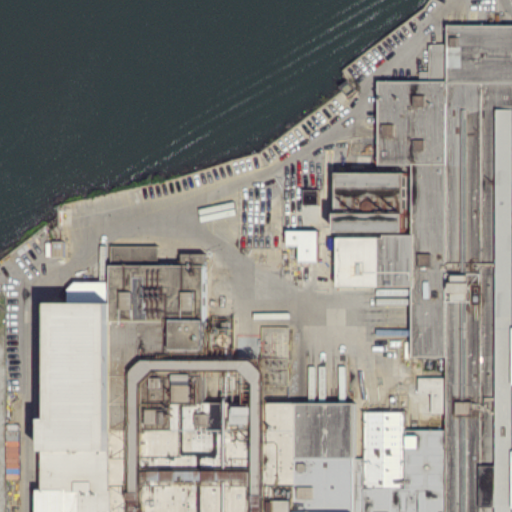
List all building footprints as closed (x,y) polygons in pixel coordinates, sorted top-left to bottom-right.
[(37,511),(38,489),(43,489),(43,418),(50,418),(50,301),(68,301),(68,287),(76,281),(111,281),(113,247),(159,247),(159,250),(164,250),(163,256),(158,256),(158,266),(184,266),(184,254),(204,254),(204,349),(255,349),(264,357),(264,327),(289,327),(289,385),(269,385),(269,402),(329,402),(356,402),(356,458),(365,458),(365,412),(406,412),(406,431),(448,431),(448,413),(433,413),(433,392),(419,392),(419,378),(449,379),(449,356),(414,356),(414,286),(337,285),(338,236),(385,237),(385,235),(415,235),(415,164),(380,164),(380,82),(420,81),(419,70),(429,70),(429,43),(449,43),(450,26),(511,26),(511,511),(37,511)] [(349,96),(341,86),(349,80),(356,90),(349,96)] [(407,233),(338,232),(339,174),(406,173),(407,233)] [(319,206),(305,205),(305,190),(320,190),(319,206)] [(319,262),(300,262),(300,246),(288,246),(288,232),(319,232),(319,262)] [(337,237),(328,237),(327,249),(337,249),(337,237)] [(53,258),(53,243),(66,243),(66,257),(53,258)]
